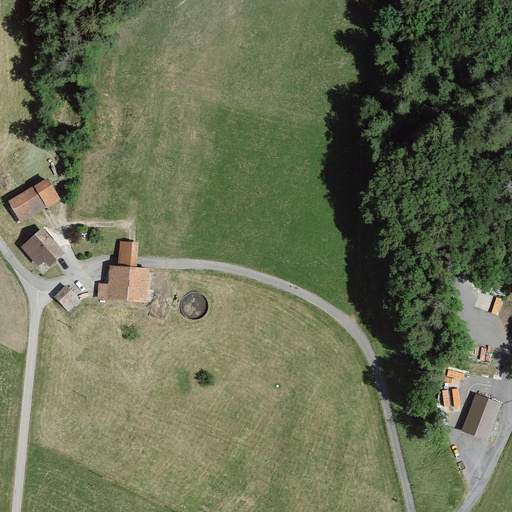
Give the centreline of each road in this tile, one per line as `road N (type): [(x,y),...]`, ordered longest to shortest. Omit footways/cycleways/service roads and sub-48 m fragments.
road 1 (unclassified): [(416,511),(367,362),(344,325),(307,295),(208,266),(122,260),(42,289)]
road 2 (unclassified): [(42,289),(17,511)]
